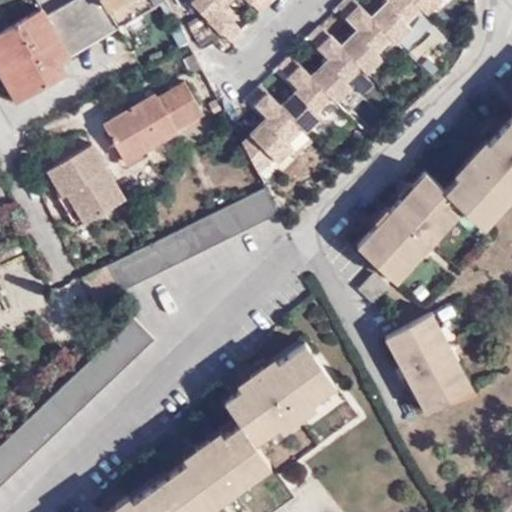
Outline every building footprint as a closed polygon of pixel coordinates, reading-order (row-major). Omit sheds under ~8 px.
[(66,53),(115,26),(104,8),(87,17),(77,0),(67,0),(43,13),(39,6),(0,28),(0,77),(12,98),(59,72),(55,64),(46,46),(58,40),(66,53)] [(115,26),(164,0),(163,0),(77,0),(87,17),(104,8),(115,26)] [(225,0),(189,0),(228,39),(241,29),(219,7),(225,0)] [(248,0),(259,10),(269,0),(248,0)] [(376,51),(391,38),(370,17),(354,0),(343,0),(337,6),(358,28),(341,47),(360,67),(365,70),(380,56),(376,51)] [(405,23),(420,8),(413,0),(386,0),(370,17),(391,38),(394,40),(409,26),(405,23)] [(413,0),(420,8),(424,11),(435,0),(413,0)] [(345,81),(360,67),(341,47),(319,25),(308,35),(329,58),(309,75),(330,97),(335,100),(349,86),(345,81)] [(46,46),(55,64),(68,58),(66,53),(58,40),(46,46)] [(281,105),(302,127),(305,130),(320,116),(315,111),(330,97),(309,75),(289,55),(277,66),(299,88),(281,105)] [(102,121),(123,151),(139,142),(144,148),(202,110),(183,78),(158,94),(153,90),(102,121)] [(245,138),(262,167),(273,157),(277,160),(291,146),(287,142),(302,127),(281,105),(260,84),(248,95),(268,116),(245,138)] [(445,187),(424,171),(357,244),(396,280),(463,206),(484,225),(511,195),(511,107),(511,108),(511,115),(489,141),(484,137),(453,171),(457,175),(445,187)] [(72,189),(90,217),(124,197),(91,142),(47,168),(63,194),(72,189)] [(139,142),(123,151),(121,155),(119,160),(123,164),(129,165),(148,153),(144,148),(139,142)] [(266,188),(116,266),(110,269),(123,294),(279,213),(266,188)] [(70,228),(90,217),(72,189),(63,194),(53,200),(70,228)] [(127,305),(123,294),(110,269),(85,282),(102,317),(127,305)] [(388,285),(374,271),(359,287),(374,300),(388,285)] [(477,397),(431,311),(385,335),(426,413),(450,399),(457,408),(477,397)] [(0,487),(153,338),(134,316),(0,447),(0,487)] [(128,492),(100,511),(202,511),(271,462),(254,442),(276,425),(281,431),(314,406),(312,402),(335,383),(305,341),(279,361),(274,355),(236,383),(240,387),(225,399),(240,421),(223,433),(218,426),(181,454),(186,459),(132,498),(128,492)]
